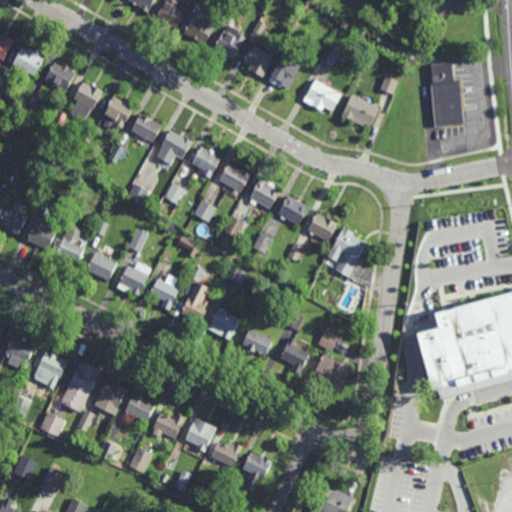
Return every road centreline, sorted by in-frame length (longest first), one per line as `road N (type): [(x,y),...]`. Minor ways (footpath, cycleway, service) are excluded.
road 1 (residential): [(404,183),(373,414),(359,435),(342,440),(0,275)]
road 2 (residential): [(511,165),(415,184),(321,162),(36,0)]
